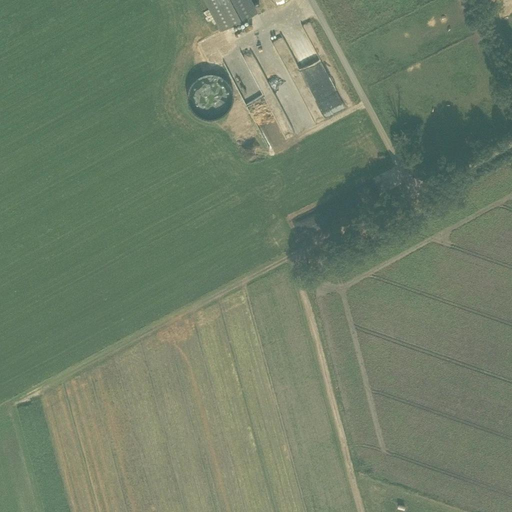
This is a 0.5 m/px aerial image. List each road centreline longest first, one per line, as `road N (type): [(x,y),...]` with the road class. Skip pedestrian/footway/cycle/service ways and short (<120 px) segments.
road 1 (track): [(415,192),(299,255),(361,511)]
road 2 (unclassified): [(511,141),(415,192),(311,0)]
